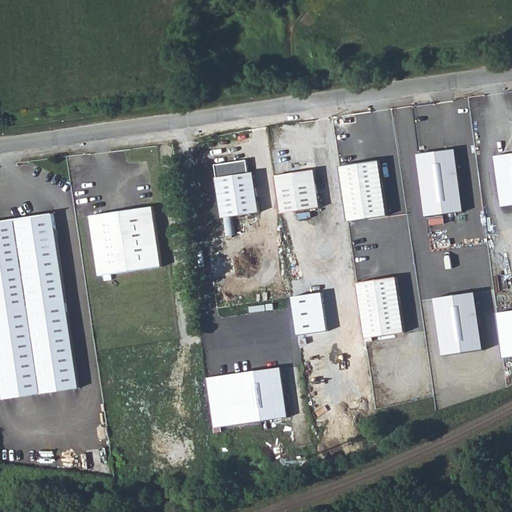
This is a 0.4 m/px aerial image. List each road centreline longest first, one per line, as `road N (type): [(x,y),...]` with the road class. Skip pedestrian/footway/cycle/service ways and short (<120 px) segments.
road 1 (unknown): [(184,118),(217,332),(233,354),(264,358),(293,335),(258,107)]
road 2 (unclassified): [(0,144),(511,70)]
road 3 (unknown): [(0,411),(23,428),(55,431),(95,404),(95,304),(78,133)]
road 4 (unknown): [(387,88),(431,374)]
road 5 (unknown): [(470,76),(499,272)]
